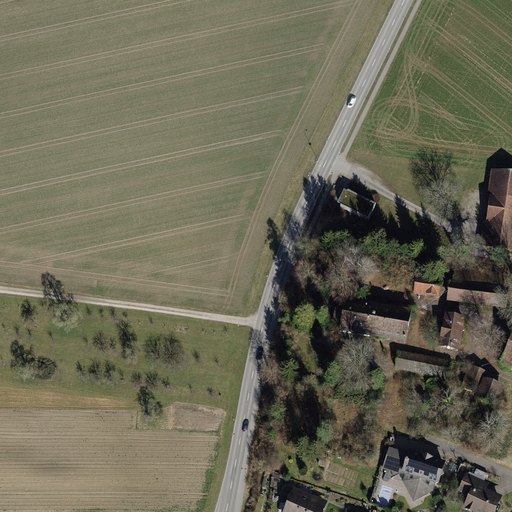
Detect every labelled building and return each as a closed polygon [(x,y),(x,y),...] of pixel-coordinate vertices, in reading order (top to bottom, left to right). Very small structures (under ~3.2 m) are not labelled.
[(511,252),(511,173),(491,170),(487,199),(489,200),(486,223),(484,222),(480,248),(511,252)] [(343,191),(337,204),(340,206),(340,207),(368,221),(376,205),(347,191),(347,193),(343,191)] [(506,311),(511,275),(455,268),(453,283),(449,282),(446,303),(506,311)] [(439,299),(442,279),(416,275),(413,295),(439,299)] [(405,345),(411,312),(344,300),(338,334),(405,345)] [(465,319),(445,315),(438,349),(458,353),(462,333),(464,333),(465,329),(463,328),(465,319)] [(511,370),(511,336),(500,366),(511,370)] [(448,381),(452,362),(398,352),(394,370),(448,381)] [(496,407),(504,387),(495,384),(498,377),(470,366),(461,388),(479,395),(477,400),(496,407)] [(438,488),(445,463),(409,452),(408,455),(389,449),(382,471),(386,472),(384,477),(403,483),(413,503),(433,492),(435,487),(438,488)] [(462,511),(463,511),(495,511),(502,498),(486,491),(489,484),(467,474),(457,497),(467,501),(462,511)] [(300,511),(308,495),(293,489),(283,511),(300,511)] [(323,511),(327,503),(308,495),(300,511),(323,511)]
